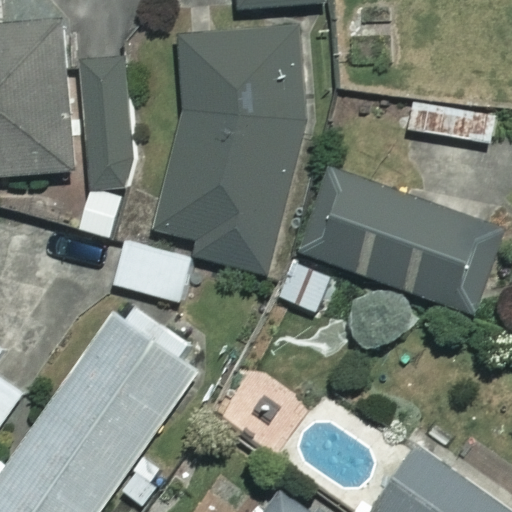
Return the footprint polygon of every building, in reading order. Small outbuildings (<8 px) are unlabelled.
[(0,174),(67,172),(60,24),(0,26),(0,174)] [(257,271),(308,100),(305,25),(178,35),(181,116),(145,238),(257,271)] [(125,58),(80,59),(82,187),(127,186),(125,58)] [(488,116),(423,105),(413,167),(478,178),(488,116)] [(500,231),(328,167),(298,249),(470,313),(500,231)] [(195,258),(127,239),(115,284),(183,302),(195,258)] [(330,275),(286,260),(274,299),(317,313),(330,275)] [(94,511),(195,366),(113,310),(0,474),(0,511),(94,511)] [(0,423),(21,394),(0,379),(0,350),(2,347),(0,345),(0,423)] [(511,376),(511,375),(489,408),(511,423),(511,376)] [(511,511),(511,510),(418,445),(371,511),(511,511)] [(309,511),(279,490),(262,511),(309,511)]
